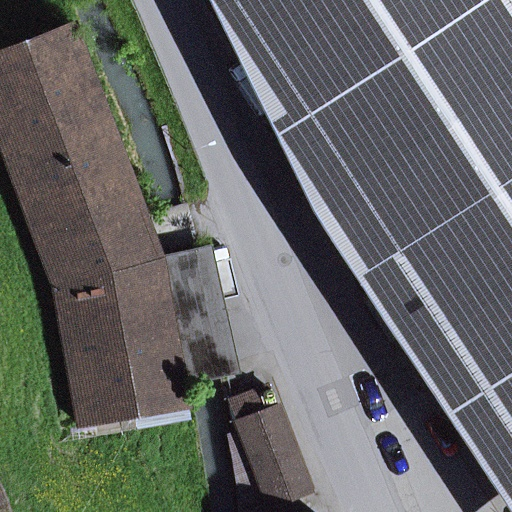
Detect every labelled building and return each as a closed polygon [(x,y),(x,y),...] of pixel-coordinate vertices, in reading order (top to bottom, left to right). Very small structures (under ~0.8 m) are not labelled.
[(490,430),(511,464),(511,25),(495,0),(208,0),(427,335),(403,351),(466,446),(490,430)] [(511,0),(495,0),(511,25),(511,0)] [(178,410),(174,383),(189,380),(169,257),(153,260),(65,27),(0,51),(0,138),(56,288),(80,427),(178,410)] [(229,373),(203,251),(169,257),(189,380),(210,376),(229,373)] [(238,421),(273,408),(265,388),(230,401),(238,421)] [(306,492),(273,408),(238,421),(268,507),(306,492)]
